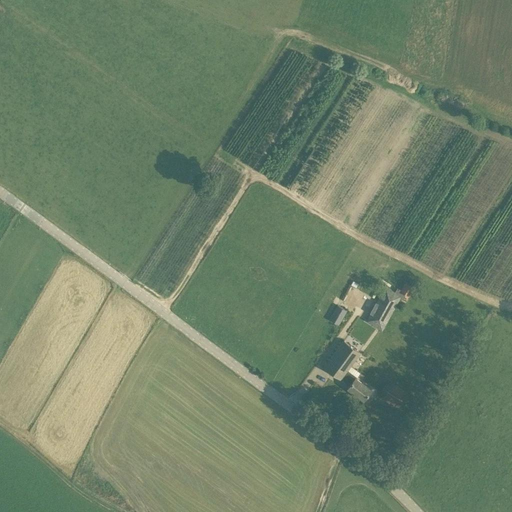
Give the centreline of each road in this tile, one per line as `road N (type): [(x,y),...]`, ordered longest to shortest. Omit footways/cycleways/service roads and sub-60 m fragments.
road 1 (unclassified): [(417,511),(337,442),(0,193)]
road 2 (track): [(0,422),(118,511)]
